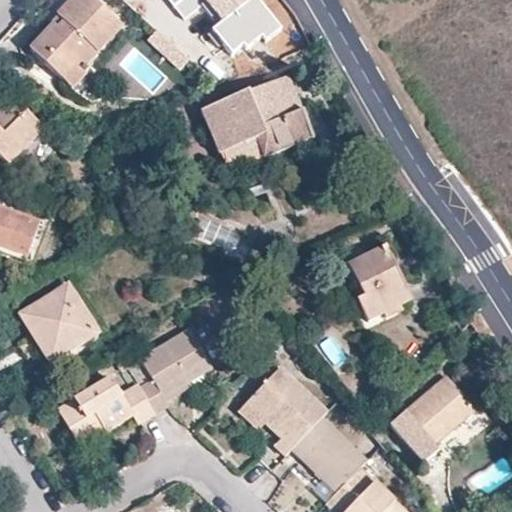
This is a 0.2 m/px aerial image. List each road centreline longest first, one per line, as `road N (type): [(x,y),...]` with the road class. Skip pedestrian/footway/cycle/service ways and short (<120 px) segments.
road 1 (tertiary): [(320,0),(511,307)]
road 2 (residential): [(81,511),(178,460),(206,468),(249,511)]
